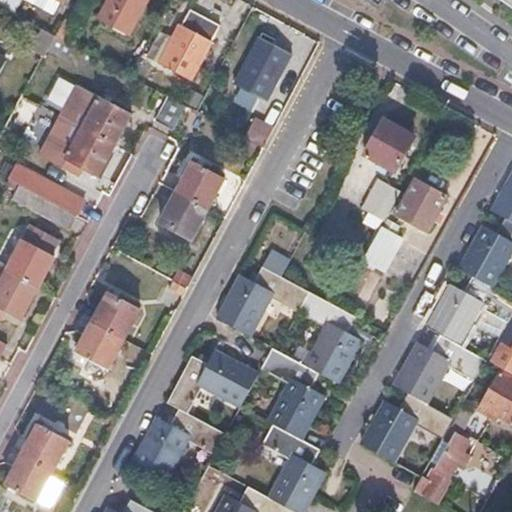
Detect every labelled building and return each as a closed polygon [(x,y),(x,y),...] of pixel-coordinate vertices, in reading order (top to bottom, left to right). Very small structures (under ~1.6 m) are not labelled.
[(21,0),(0,0),(0,7),(14,15),(21,0)] [(148,0),(107,0),(97,19),(129,36),(148,0)] [(180,25),(178,24),(158,62),(191,79),(211,41),(207,40),(216,24),(189,10),(180,25)] [(63,41),(55,36),(49,46),(61,52),(66,43),(63,41)] [(291,55),(259,38),(234,85),(267,101),(291,55)] [(97,98),(81,89),(43,156),(77,175),(83,166),(97,174),(107,156),(122,129),(129,116),(97,98)] [(186,106),(173,100),(162,122),(174,129),(186,106)] [(416,136),(385,119),(368,150),(399,167),(416,136)] [(271,133),(251,123),(244,137),(263,148),(271,133)] [(223,180),(194,165),(187,178),(172,209),(164,225),(194,240),(223,180)] [(402,190),(380,178),(364,207),(385,220),(402,190)] [(46,180),(38,194),(77,216),(85,202),(46,180)] [(446,197),(415,180),(397,212),(428,230),(446,197)] [(20,183),(12,199),(69,231),(77,216),(38,194),(20,183)] [(511,186),(497,213),(511,221),(511,186)] [(504,234),(490,225),(464,270),(477,278),(498,290),(511,265),(511,221),(504,234)] [(59,240),(32,224),(23,240),(6,270),(0,266),(0,306),(1,306),(20,317),(29,302),(47,271),(54,257),(51,255),(59,240)] [(399,244),(378,233),(364,258),(386,269),(399,244)] [(288,263),(269,252),(253,281),(240,274),(222,306),(214,320),(247,338),(270,296),(297,311),(308,291),(281,276),(288,263)] [(179,268),(174,278),(186,285),(192,275),(179,268)] [(372,296),(378,274),(365,271),(359,293),(372,296)] [(469,294),(455,286),(431,329),(444,336),(464,348),(485,310),(510,325),(511,321),(511,298),(498,290),(477,278),(469,294)] [(187,288),(173,280),(169,287),(183,295),(187,288)] [(297,311),(323,326),(301,367),(318,377),(336,386),(361,339),(347,331),(355,317),(337,307),(308,291),(297,311)] [(85,338),(77,353),(109,370),(140,309),(109,293),(101,308),(85,338)] [(436,351),(423,343),(398,386),(411,393),(431,405),(452,368),(477,382),(489,362),(464,348),(444,336),(436,351)] [(261,371),(288,385),(266,424),(274,427),(299,441),(322,398),(311,391),(318,377),(301,367),(275,353),(271,351),(261,371)] [(204,365),(193,359),(168,405),(178,410),(188,416),(202,390),(240,410),(258,376),(215,352),(207,367),(204,365)] [(511,377),(501,371),(479,409),(494,418),(496,414),(511,422),(511,377)] [(403,408),(390,401),(365,443),(398,462),(420,425),(445,438),(453,425),(456,419),(431,405),(411,393),(403,408)] [(462,408),(456,419),(453,425),(461,430),(471,413),(462,408)] [(169,427),(157,420),(134,462),(166,480),(186,443),(214,457),(226,436),(188,416),(178,410),(170,424),(169,427)] [(69,441),(38,426),(30,441),(14,471),(6,487),(38,503),(69,441)] [(263,447),(289,461),(269,499),(293,511),(304,511),(326,472),(312,465),(319,451),(315,449),(299,441),(274,427),(263,447)] [(469,440),(457,432),(430,478),(425,474),(424,476),(417,487),(425,492),(423,494),(437,503),(451,479),(447,477),(458,458),(469,440)] [(241,503),(227,496),(218,511),(293,511),(269,499),(248,488),(241,503)] [(123,511),(111,511),(108,510),(107,511),(150,511),(130,501),(123,511)]
